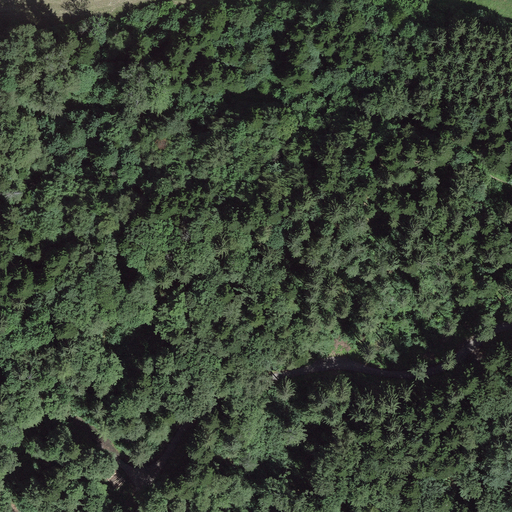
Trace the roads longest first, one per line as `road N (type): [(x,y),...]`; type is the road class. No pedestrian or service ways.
road 1 (track): [(0,106),(228,98),(360,111),(448,137),(511,182)]
road 2 (track): [(511,326),(486,331),(436,367),(330,363),(221,390),(188,420),(143,497)]
